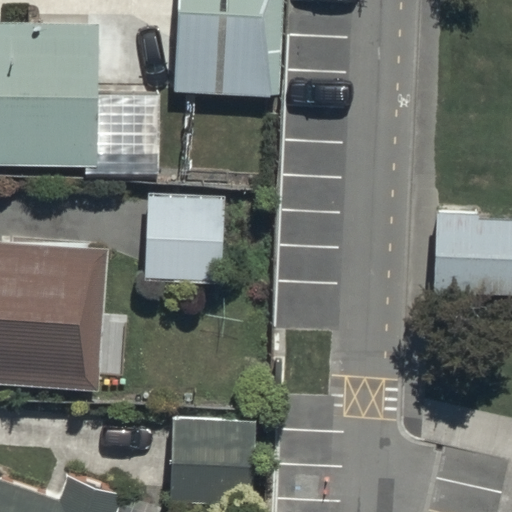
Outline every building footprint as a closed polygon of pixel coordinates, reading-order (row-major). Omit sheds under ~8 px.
[(178,0),(174,95),(267,99),(271,0),(178,0)] [(163,29),(130,28),(128,86),(161,87),(163,29)] [(0,33),(0,167),(100,169),(101,35),(0,33)] [(149,195),(144,283),(219,287),(224,199),(149,195)] [(511,283),(511,211),(431,208),(429,280),(511,283)] [(0,384),(100,391),(109,252),(0,245),(0,384)] [(168,422),(164,508),(245,511),(249,426),(168,422)] [(0,486),(0,511),(117,511),(122,499),(68,481),(60,506),(0,486)]
